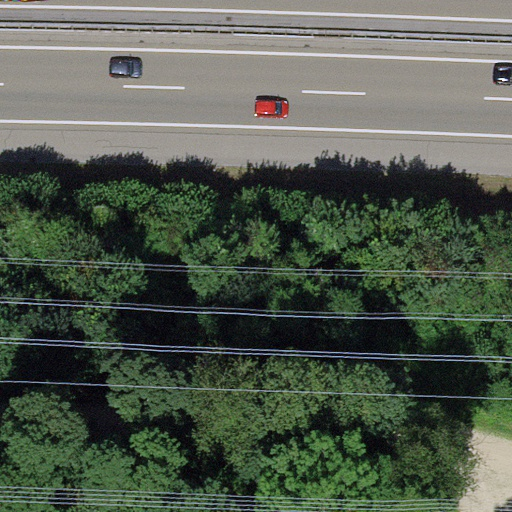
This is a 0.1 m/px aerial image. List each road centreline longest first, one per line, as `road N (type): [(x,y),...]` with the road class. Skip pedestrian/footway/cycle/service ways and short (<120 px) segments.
road 1 (track): [(0,405),(511,440)]
road 2 (motorway): [(0,84),(511,100)]
